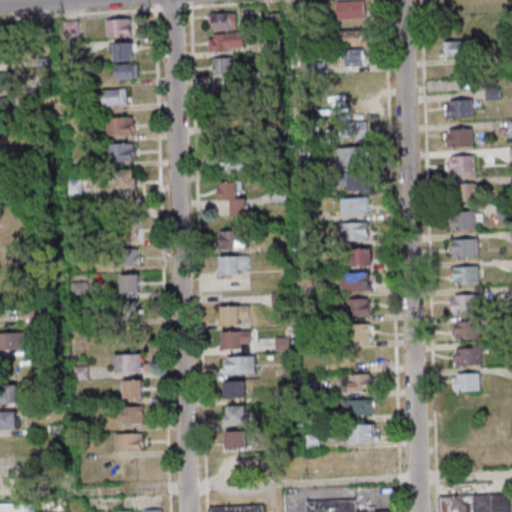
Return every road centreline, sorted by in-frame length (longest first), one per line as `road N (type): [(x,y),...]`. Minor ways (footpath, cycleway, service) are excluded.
road 1 (residential): [(423,511),(406,0)]
road 2 (residential): [(192,511),(177,0)]
